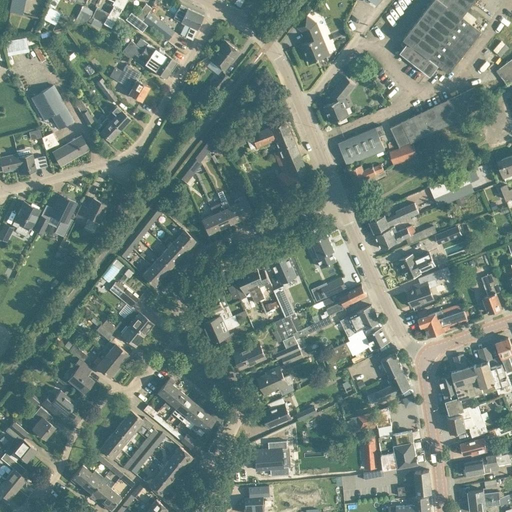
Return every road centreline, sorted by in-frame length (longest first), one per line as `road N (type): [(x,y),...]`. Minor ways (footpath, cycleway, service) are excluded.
road 1 (residential): [(0,192),(129,153),(218,6)]
road 2 (residential): [(19,511),(55,477),(84,422),(109,395),(131,393),(182,334)]
road 3 (tertiary): [(339,200),(280,59),(218,6)]
road 4 (residential): [(182,334),(178,307),(220,256),(339,200)]
road 5 (residential): [(191,511),(241,401),(182,334)]
road 6 (tertiary): [(426,358),(400,334),(339,200)]
road 7 (tertiary): [(442,511),(426,358)]
